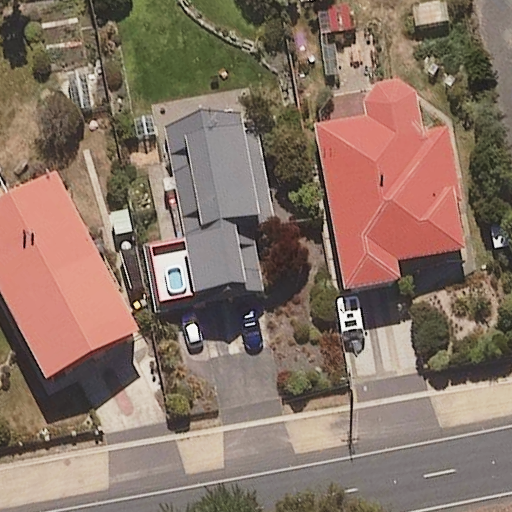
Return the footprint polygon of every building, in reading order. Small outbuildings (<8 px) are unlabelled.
[(462,34),(459,7),(416,12),(418,38),(462,34)] [(103,113),(98,77),(67,82),(73,117),(103,113)] [(458,139),(434,143),(427,101),(398,82),(377,110),(380,129),(328,138),(357,304),(414,295),(410,275),(479,263),(458,139)] [(252,240),(275,236),(256,128),(177,141),(197,261),(171,265),(180,317),(262,303),(252,240)] [(0,278),(61,398),(153,351),(71,190),(0,228),(0,278)]
